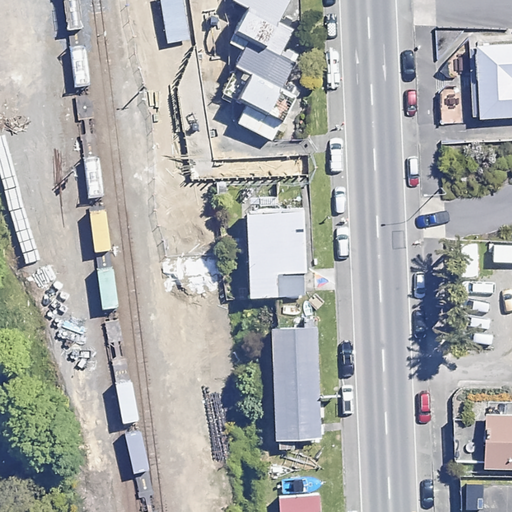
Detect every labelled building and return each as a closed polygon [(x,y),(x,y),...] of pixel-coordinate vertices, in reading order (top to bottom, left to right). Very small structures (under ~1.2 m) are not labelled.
[(188,40),(180,0),(157,0),(166,45),(188,40)] [(232,0),(231,2),(243,8),(224,45),(237,52),(228,71),(235,75),(224,96),(245,106),(237,121),(273,139),(281,124),(289,128),(304,98),(283,88),(299,58),(285,51),(295,31),(280,23),(291,0),(232,0)] [(511,38),(465,40),(469,122),(511,120),(511,38)] [(310,198),(246,202),(250,289),(315,285),(310,198)] [(331,319),(274,320),(276,444),(332,444),(331,319)] [(511,418),(490,418),(489,471),(511,472),(511,418)]
